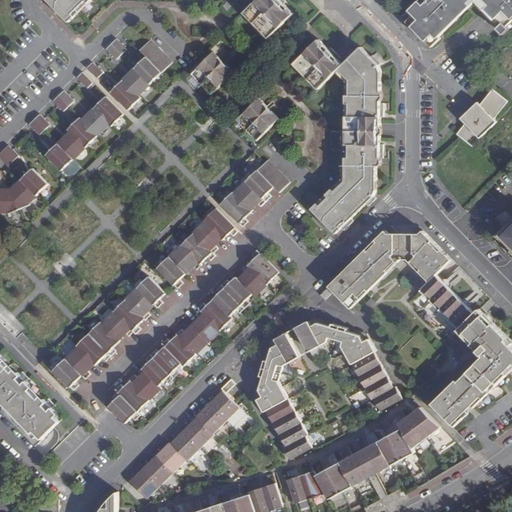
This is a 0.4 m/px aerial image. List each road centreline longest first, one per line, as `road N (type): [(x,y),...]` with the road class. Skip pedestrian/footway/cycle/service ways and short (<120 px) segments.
road 1 (residential): [(135,449),(94,407),(94,391),(262,223)]
road 2 (residential): [(135,449),(313,275)]
road 3 (residential): [(413,183),(414,65),(406,45),(359,0)]
road 4 (residential): [(511,293),(421,201),(413,183)]
road 5 (residential): [(313,275),(413,183)]
road 6 (residential): [(184,54),(138,14),(80,61)]
